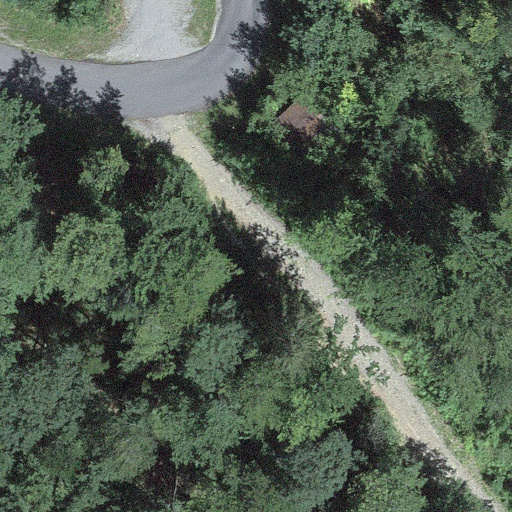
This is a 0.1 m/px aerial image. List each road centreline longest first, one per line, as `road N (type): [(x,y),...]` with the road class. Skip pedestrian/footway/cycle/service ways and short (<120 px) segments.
road 1 (track): [(145,100),(323,298),(489,511)]
road 2 (unclassified): [(0,63),(145,100),(196,87),(235,59),(245,0)]
